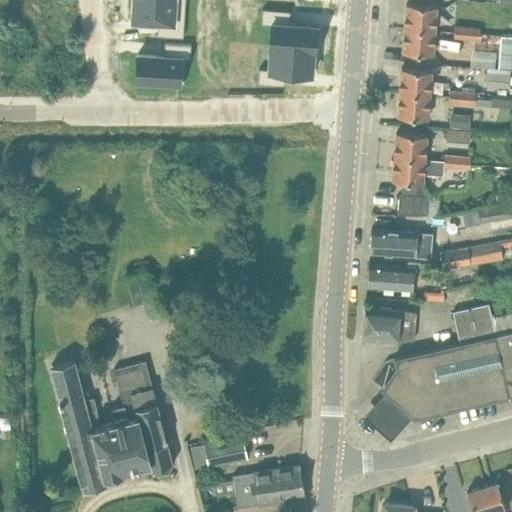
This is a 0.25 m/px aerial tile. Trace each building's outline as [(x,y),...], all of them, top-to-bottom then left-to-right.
[(131,0),(131,20),(157,22),(157,35),(183,36),(184,0),(131,0)] [(433,53),(434,4),(396,3),(394,52),(433,53)] [(262,8),(261,23),(271,23),(269,46),(313,49),(313,50),(314,50),(316,25),(288,23),(289,10),(262,8)] [(497,45),(497,33),(449,32),(449,45),(497,45)] [(511,34),(499,34),(498,47),(472,45),(471,63),(511,65),(511,34)] [(138,53),(136,79),(150,80),(150,83),(165,84),(165,81),(183,82),(185,58),(190,58),(191,44),(165,42),(164,55),(138,53)] [(259,68),(258,82),(284,84),(285,71),(311,74),(313,50),(313,49),(269,46),(267,68),(259,68)] [(388,116),(425,117),(426,69),(390,67),(388,116)] [(483,71),(482,85),(507,87),(508,73),(483,71)] [(488,118),(501,119),(502,107),(511,106),(511,97),(488,97),(488,118)] [(468,143),(468,129),(444,128),(443,142),(468,143)] [(421,182),(423,133),(385,132),(383,181),(421,182)] [(467,168),(467,157),(428,156),(427,173),(441,174),(441,167),(467,168)] [(437,213),(438,194),(398,193),(397,211),(437,213)] [(511,202),(478,209),(481,222),(511,216),(511,202)] [(476,210),(462,212),(464,225),(479,223),(476,210)] [(432,233),(371,228),(369,252),(430,257),(432,233)] [(456,238),(439,241),(441,250),(457,247),(456,238)] [(499,240),(468,246),(471,263),(502,258),(499,240)] [(441,250),(439,250),(443,268),(471,263),(468,246),(457,247),(441,250)] [(413,266),(368,262),(366,286),(412,290),(413,273),(426,274),(427,263),(413,262),(413,266)] [(146,270),(126,276),(133,305),(154,299),(146,270)] [(452,311),(459,342),(511,330),(511,312),(491,317),(488,302),(452,311)] [(416,312),(364,306),(362,338),(397,342),(414,339),(416,312)] [(384,361),(373,379),(383,386),(382,388),(414,416),(439,394),(454,390),(458,406),(492,398),(488,382),(505,378),(511,380),(511,330),(460,342),(393,357),(384,361)] [(74,360),(49,366),(77,470),(82,489),(107,482),(105,475),(148,463),(149,466),(147,468),(148,469),(157,474),(158,474),(167,472),(169,470),(174,462),(174,461),(172,460),(145,360),(123,366),(114,368),(124,404),(112,408),(115,420),(92,426),(88,410),(96,408),(93,397),(85,399),(83,395),(74,360)] [(242,436),(203,444),(208,466),(247,457),(242,436)] [(266,469),(233,475),(238,507),(240,507),(271,502),(304,496),(300,464),(299,464),(266,469)] [(467,491),(472,510),(473,511),(503,511),(503,510),(505,509),(497,482),(467,491)] [(412,511),(413,505),(384,503),(384,507),(381,507),(380,511),(412,511)]
